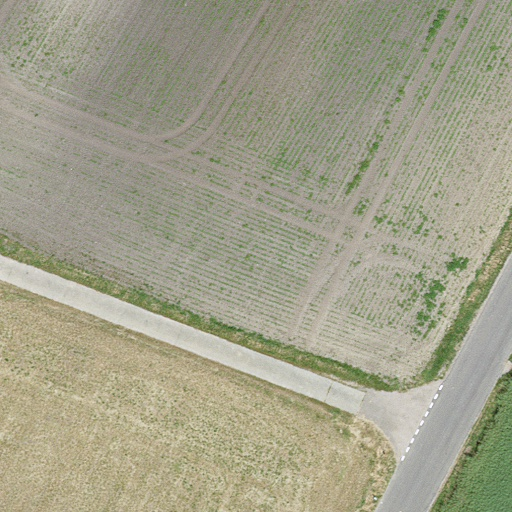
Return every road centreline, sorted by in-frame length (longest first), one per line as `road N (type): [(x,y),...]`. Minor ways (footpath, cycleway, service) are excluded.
road 1 (track): [(452,436),(0,265)]
road 2 (tertiary): [(511,323),(411,511)]
